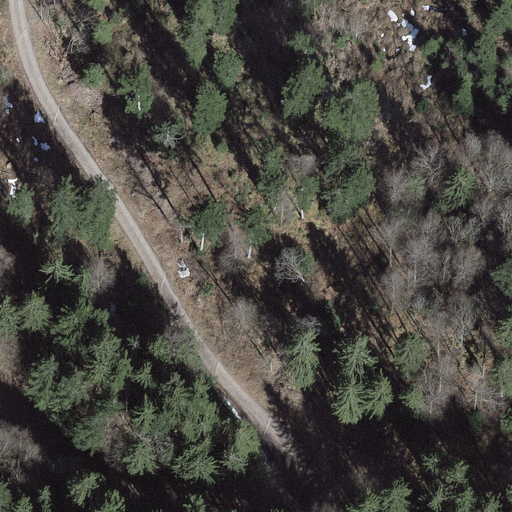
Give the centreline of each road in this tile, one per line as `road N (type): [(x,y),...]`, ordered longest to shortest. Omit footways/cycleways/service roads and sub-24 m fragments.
road 1 (track): [(14,0),(42,94),(239,409),(324,511)]
road 2 (track): [(198,511),(79,481),(0,416)]
